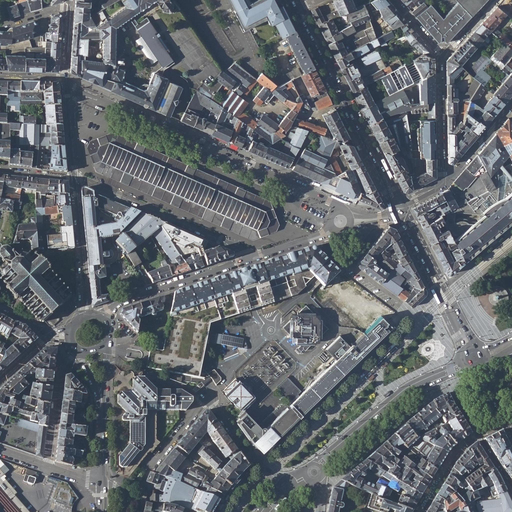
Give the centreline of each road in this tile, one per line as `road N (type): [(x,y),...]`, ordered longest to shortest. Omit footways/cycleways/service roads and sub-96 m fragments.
road 1 (residential): [(339,205),(96,97)]
road 2 (residential): [(253,258),(75,177)]
road 3 (residential): [(461,359),(403,388),(313,464)]
road 4 (residential): [(322,472),(407,397),(468,369)]
road 5 (secondary): [(368,150),(296,9)]
road 6 (secondary): [(474,344),(413,224),(397,214)]
road 7 (residential): [(75,177),(82,318)]
road 8 (secondary): [(253,258),(123,303)]
road 9 (residential): [(412,314),(352,267),(387,221)]
road 10 (residential): [(441,180),(443,54)]
